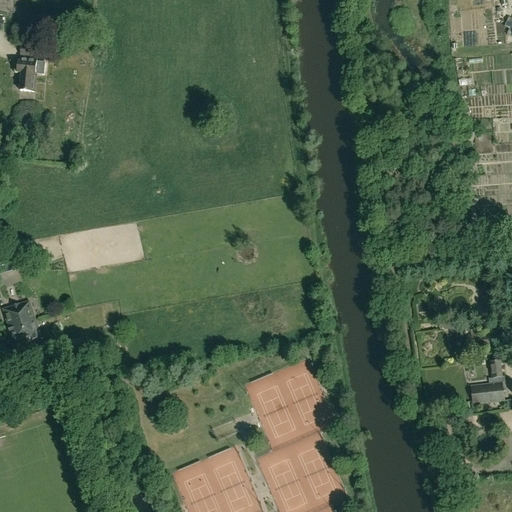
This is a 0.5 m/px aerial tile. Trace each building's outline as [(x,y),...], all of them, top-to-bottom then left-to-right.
[(483,36),(474,36),(474,41),(490,40),(489,16),(483,16),(483,36)] [(34,57),(34,47),(20,46),(19,55),(34,57)] [(34,92),(37,59),(20,58),(19,62),(18,62),(17,71),(22,72),(20,91),(34,92)] [(5,252),(0,253),(0,274),(11,271),(5,252)] [(7,326),(16,323),(16,324),(19,323),(19,322),(24,321),(24,323),(35,320),(29,301),(3,310),(8,325),(7,325),(7,326)] [(40,337),(35,320),(24,323),(24,321),(19,322),(19,323),(16,324),(16,323),(7,326),(9,333),(10,333),(13,342),(31,336),(32,339),(40,337)] [(457,320),(448,320),(438,321),(439,328),(444,328),(444,330),(458,329),(457,320)] [(478,334),(477,329),(470,330),(471,335),(469,335),(470,351),(489,349),(487,333),(478,334)] [(66,355),(86,351),(84,338),(63,342),(66,355)] [(472,405),(505,401),(502,383),(503,383),(502,378),(501,361),(489,362),(491,378),(488,379),(489,384),(470,387),(472,405)]
